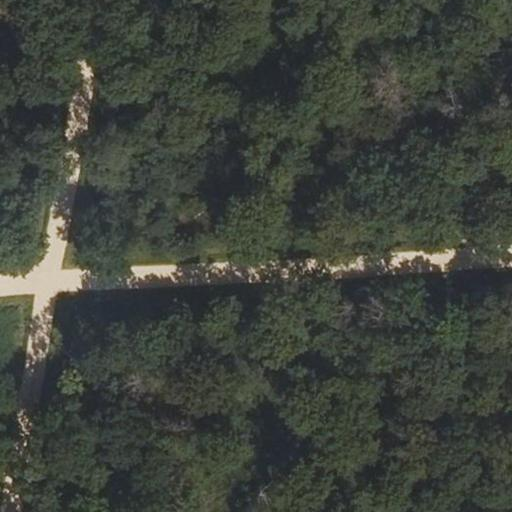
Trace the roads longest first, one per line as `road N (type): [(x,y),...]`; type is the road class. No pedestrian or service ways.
road 1 (track): [(15,511),(98,0)]
road 2 (track): [(511,276),(0,307)]
